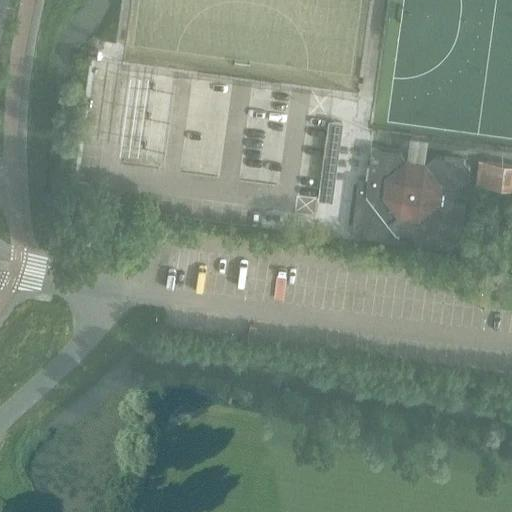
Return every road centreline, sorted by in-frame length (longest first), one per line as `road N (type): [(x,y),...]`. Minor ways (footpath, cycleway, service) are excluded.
road 1 (unclassified): [(511,344),(95,286)]
road 2 (unclassified): [(0,429),(86,345),(95,286)]
